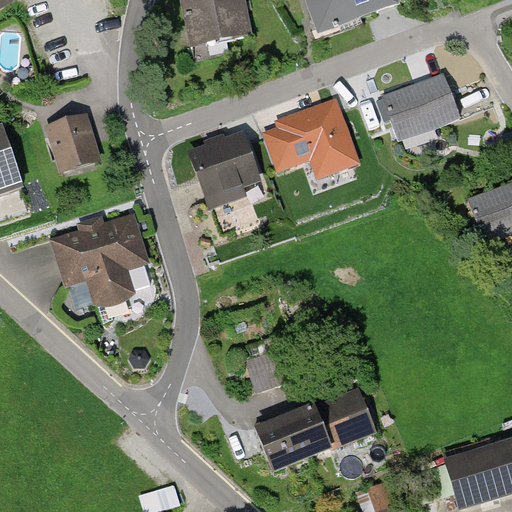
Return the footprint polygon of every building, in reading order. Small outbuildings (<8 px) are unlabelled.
[(8,0),(0,0),(0,9),(10,5),(8,0)] [(24,0),(41,64),(99,49),(91,20),(106,16),(101,0),(24,0)] [(254,40),(246,0),(183,0),(193,51),(254,40)] [(393,0),(302,0),(316,35),(396,6),(393,0)] [(444,79),(381,102),(397,145),(459,122),(444,79)] [(335,101),(261,128),(279,177),(305,168),(315,194),(363,176),(335,101)] [(101,166),(87,118),(41,132),(55,179),(101,166)] [(240,135),(188,154),(208,207),(260,188),(240,135)] [(0,187),(16,182),(0,137),(0,187)] [(511,187),(468,204),(485,249),(511,239),(511,187)] [(134,219),(47,244),(59,289),(147,264),(134,219)] [(358,394),(318,409),(334,452),(374,438),(358,394)] [(311,411),(251,433),(268,479),(328,457),(311,411)] [(511,441),(511,439),(444,464),(461,511),(470,511),(511,496),(511,441)] [(148,511),(160,511),(184,504),(177,484),(143,496),(148,511)] [(365,494),(367,511),(390,511),(387,490),(365,494)]
